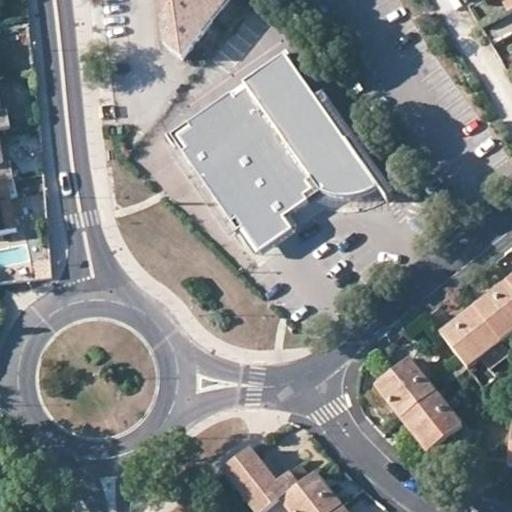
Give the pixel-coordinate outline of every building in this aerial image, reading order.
[(165,0),(167,22),(164,25),(167,48),(184,63),(232,0),(165,0)] [(511,0),(502,0),(510,15),(511,13),(511,0)] [(274,68),(189,127),(187,124),(168,137),(176,148),(179,146),(249,245),(291,217),(321,196),(328,199),(337,202),(346,202),(361,201),(375,196),(380,192),(324,111),(331,105),(325,97),(318,103),(291,64),(294,62),(288,54),(272,65),(274,68)] [(3,112),(0,98),(0,129),(12,127),(9,111),(3,112)] [(388,187),(331,105),(324,111),(380,192),(388,187)] [(5,164),(0,139),(0,183),(16,180),(12,162),(5,164)] [(20,197),(16,180),(0,183),(0,236),(19,233),(12,199),(20,197)] [(302,234),(291,217),(249,245),(261,263),(302,234)] [(39,280),(52,279),(50,259),(36,261),(39,280)] [(503,344),(511,336),(511,287),(510,284),(477,310),(503,344)] [(482,360),(503,344),(477,310),(443,337),(469,370),(482,360)] [(511,336),(503,344),(511,354),(511,336)] [(511,356),(511,354),(503,344),(482,360),(492,373),(511,356)] [(413,362),(378,389),(404,422),(438,395),(413,362)] [(464,429),(438,395),(404,422),(431,455),(464,429)] [(253,451),(226,473),(256,511),(272,511),(284,503),(303,489),(293,476),(286,481),(280,486),(263,465),(253,451)] [(270,460),(263,465),(280,486),(286,481),(270,460)] [(319,475),(303,489),(284,503),(290,511),(339,511),(344,508),(319,475)]
